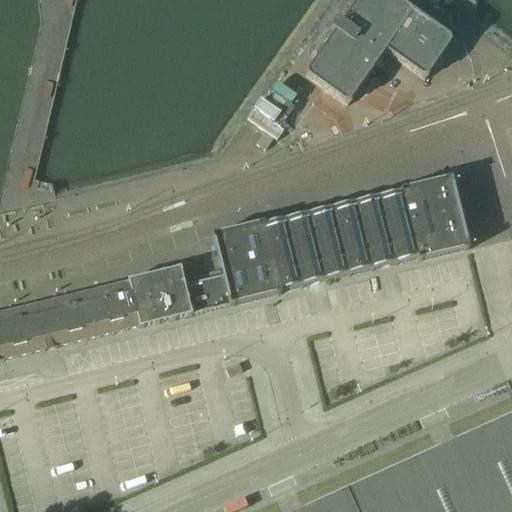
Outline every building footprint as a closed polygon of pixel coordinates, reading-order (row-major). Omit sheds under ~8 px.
[(423,83),(450,44),(387,0),(358,0),(341,25),(337,24),(330,34),(333,37),(303,78),(346,109),(383,56),(423,83)] [(264,153),(272,141),(263,134),(255,147),(264,153)] [(0,362),(1,362),(56,349),(166,323),(229,308),(280,296),(280,294),(416,260),(416,263),(419,263),(422,262),(461,253),(464,252),(467,251),(467,248),(466,245),(465,245),(465,244),(464,244),(465,244),(458,216),(451,187),(450,187),(451,186),(451,183),(450,181),(398,192),(399,196),(263,228),(262,226),(215,237),(212,238),(217,261),(221,278),(183,287),(179,270),(125,283),(125,285),(0,314),(0,362)] [(237,365),(223,371),(227,380),(241,374),(237,365)] [(511,511),(511,416),(302,511),(299,511),(511,511)]
